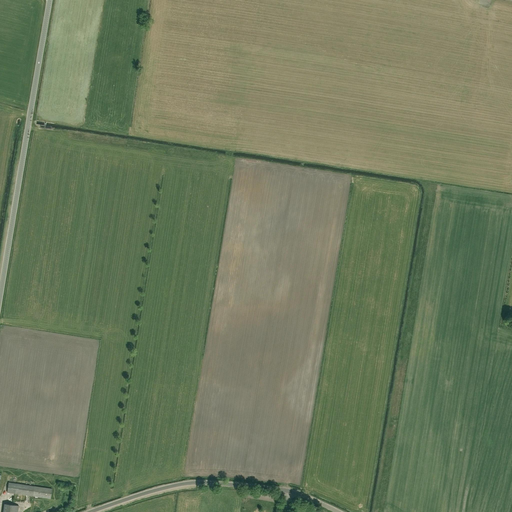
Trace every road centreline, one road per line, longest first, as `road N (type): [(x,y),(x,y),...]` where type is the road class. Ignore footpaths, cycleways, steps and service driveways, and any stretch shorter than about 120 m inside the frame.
road 1 (tertiary): [(0,285),(49,0)]
road 2 (unclassified): [(339,511),(284,487),(203,479),(87,511)]
